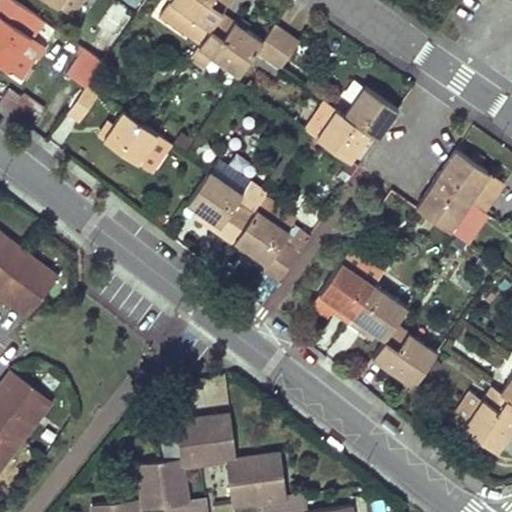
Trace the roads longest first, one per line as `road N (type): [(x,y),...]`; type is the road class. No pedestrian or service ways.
road 1 (residential): [(470,511),(0,145)]
road 2 (residential): [(511,113),(347,0)]
